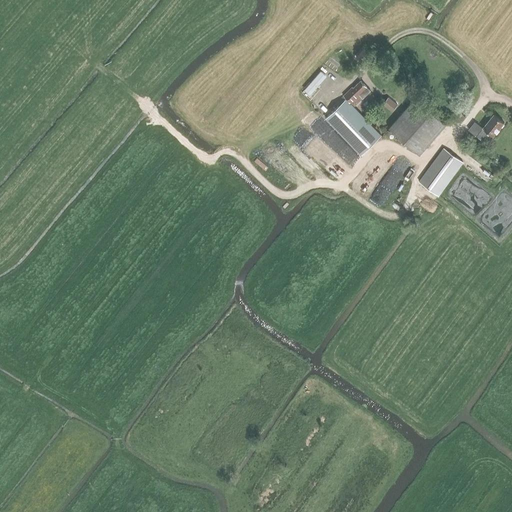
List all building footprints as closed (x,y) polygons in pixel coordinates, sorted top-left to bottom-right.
[(360,61),(368,52),(363,48),(356,57),(360,61)] [(354,107),(362,99),(370,91),(360,81),(353,88),(352,87),(343,96),(343,97),(343,96),(354,107)] [(382,104),(392,112),(397,105),(388,97),(382,104)] [(419,155),(446,124),(415,98),(389,128),(419,155)] [(380,135),(345,99),(325,119),(360,155),(380,135)] [(449,121),(456,127),(464,118),(458,111),(449,121)] [(482,128),(474,122),(468,130),(482,141),(488,133),(493,136),(504,123),(493,114),(482,128)] [(419,182),(438,196),(463,162),(443,148),(419,182)] [(300,188),(310,175),(289,160),(288,161),(280,155),(277,159),(283,163),(277,171),(300,188)] [(358,190),(385,208),(404,178),(389,168),(372,193),(361,186),(358,190)]
